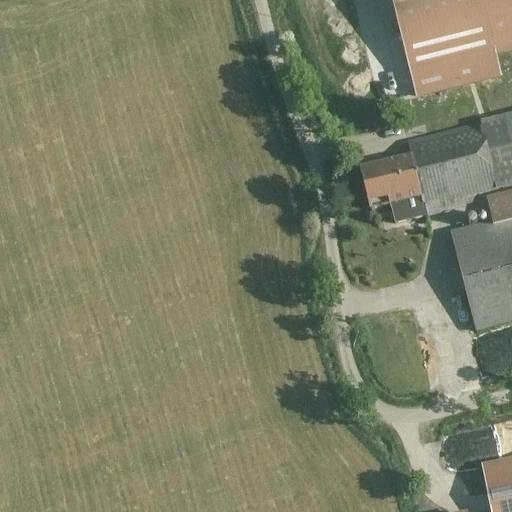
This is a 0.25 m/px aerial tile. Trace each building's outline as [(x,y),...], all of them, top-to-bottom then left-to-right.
[(511,53),(511,0),(390,0),(416,102),(505,80),(499,57),(511,53)] [(366,159),(377,203),(431,191),(435,201),(511,183),(511,109),(483,115),(484,120),(413,136),(416,148),(366,159)] [(511,213),(454,227),(475,325),(511,317),(511,213)] [(382,354),(391,374),(422,359),(413,340),(382,354)] [(511,511),(511,461),(484,468),(493,511),(511,511)]
